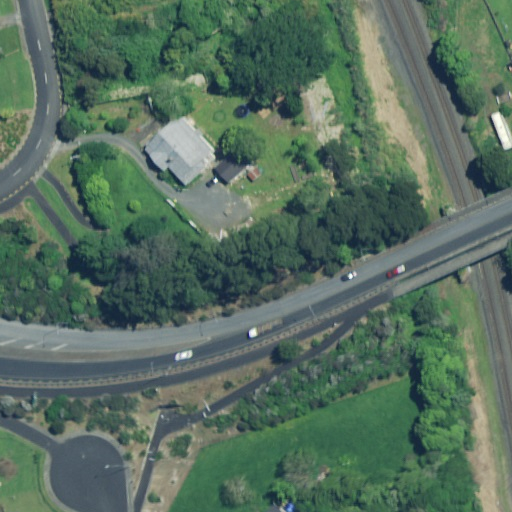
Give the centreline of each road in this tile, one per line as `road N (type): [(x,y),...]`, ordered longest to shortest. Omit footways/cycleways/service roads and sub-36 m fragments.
road 1 (secondary): [(235,330),(511,213)]
road 2 (secondary): [(235,330),(193,352),(101,369),(0,365)]
road 3 (secondary): [(0,327),(91,339),(235,330)]
road 4 (residential): [(0,184),(33,154),(48,107),(27,0)]
